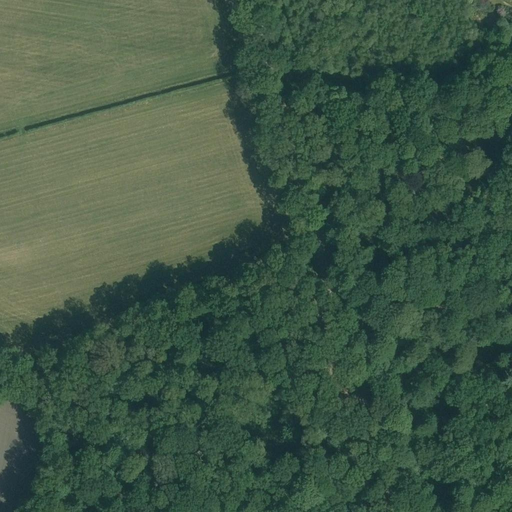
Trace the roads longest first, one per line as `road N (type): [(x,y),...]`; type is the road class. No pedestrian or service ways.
road 1 (unclassified): [(391,511),(249,0)]
road 2 (track): [(0,362),(286,511)]
